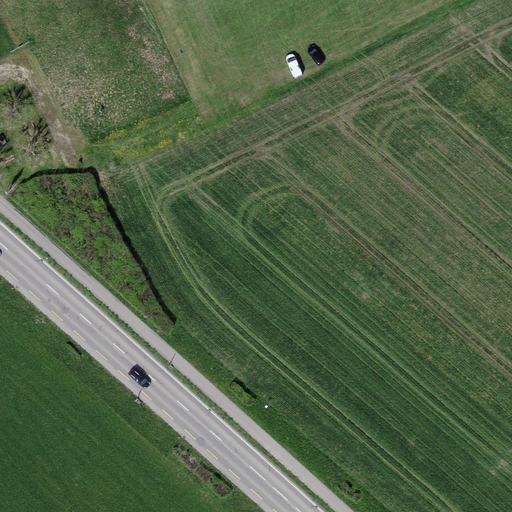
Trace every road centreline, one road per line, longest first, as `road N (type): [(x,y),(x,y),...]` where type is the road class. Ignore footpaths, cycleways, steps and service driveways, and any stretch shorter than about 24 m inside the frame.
road 1 (secondary): [(0,245),(291,511)]
road 2 (track): [(63,149),(18,59),(0,71)]
